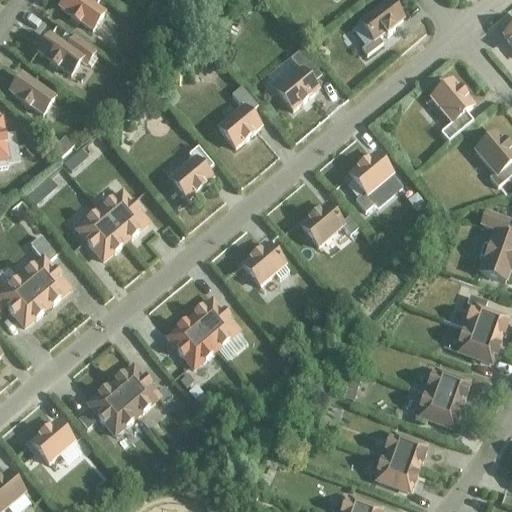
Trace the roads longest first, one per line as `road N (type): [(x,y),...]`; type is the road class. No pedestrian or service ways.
road 1 (unclassified): [(0,411),(452,32)]
road 2 (residential): [(450,511),(493,453),(511,410)]
